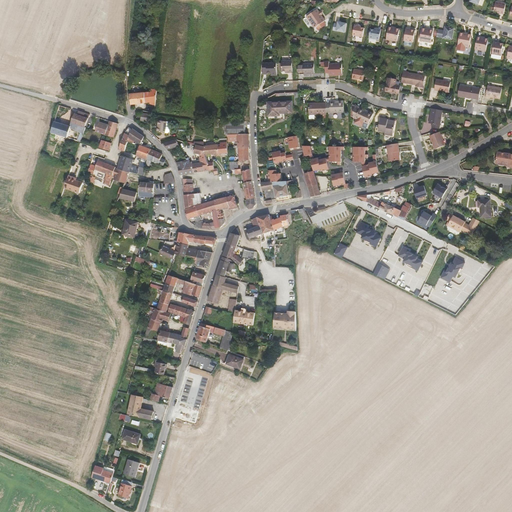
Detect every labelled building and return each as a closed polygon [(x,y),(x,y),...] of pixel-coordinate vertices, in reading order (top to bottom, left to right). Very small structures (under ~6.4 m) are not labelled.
[(477,0),(468,0),(466,6),(474,9),(477,0)] [(501,8),(491,6),(489,15),(493,16),(493,18),(499,19),(501,8)] [(321,23),(317,18),(316,16),(314,13),(304,19),(311,29),(312,29),(320,24),(321,23)] [(320,24),(312,29),(315,32),(322,27),(320,24)] [(341,27),(332,25),(332,28),(328,27),(327,34),(339,36),(341,27)] [(355,29),(349,28),(347,39),(357,40),(359,31),(355,30),(355,29)] [(394,33),(383,30),(380,43),(391,46),(394,33)] [(376,32),(369,31),(369,33),(365,32),(364,41),(373,43),(376,32)] [(429,33),(417,31),(414,44),(426,46),(429,33)] [(449,33),(440,31),(438,42),(447,44),(449,33)] [(404,33),(400,32),(398,45),(407,47),(409,35),(404,34),(404,33)] [(466,39),(455,37),(452,50),(463,52),(466,39)] [(484,44),(472,42),(469,55),(481,57),(484,44)] [(494,47),(489,46),(486,58),(496,61),(498,48),(494,48),(494,47)] [(511,57),(511,52),(504,51),(502,63),(510,65),(511,57)] [(326,58),(322,58),(322,68),(326,68),(326,70),(338,70),(338,59),(326,59),(326,58)] [(268,72),(268,60),(259,60),(259,71),(264,71),(264,69),(267,70),(267,72),(268,72)] [(311,63),(294,63),(294,73),(311,73),(311,63)] [(360,70),(349,68),(347,77),(353,79),(353,77),(358,78),(360,70)] [(422,79),(399,74),(397,83),(420,88),(422,79)] [(380,92),(395,96),(395,93),(397,86),(391,86),(393,81),(383,78),(380,92)] [(447,82),(434,79),(432,88),(439,89),(439,90),(445,92),(447,82)] [(478,92),(458,87),(455,98),(476,102),(478,92)] [(498,90),(485,88),(482,101),(486,101),(487,99),(496,101),(498,90)] [(148,107),(154,108),(156,93),(151,92),(150,95),(143,96),(144,105),(149,105),(148,107)] [(144,105),(143,96),(128,98),(129,108),(132,107),(144,105)] [(295,113),(295,111),(295,100),(270,101),(271,117),(282,117),(286,117),(286,113),(295,113)] [(331,104),(328,104),(328,114),(331,113),(345,113),(345,101),(340,101),(340,102),(331,102),(331,104)] [(309,103),(310,115),(315,115),(328,114),(328,104),(326,102),(309,103)] [(374,114),(357,106),(354,111),(354,117),(368,124),(374,114)] [(434,131),(439,112),(427,110),(424,125),(427,126),(426,130),(434,131)] [(55,126),(51,137),(66,142),(68,142),(70,134),(83,138),(84,133),(89,118),(83,116),(82,121),(74,118),(74,120),(73,120),(71,124),(72,124),(70,131),(55,126)] [(147,117),(139,116),(139,124),(146,125),(147,117)] [(377,125),(391,128),(393,124),(385,122),(385,120),(379,118),(377,125)] [(244,128),(245,120),(225,119),(224,128),(228,128),(228,132),(238,132),(238,142),(239,142),(240,154),(249,154),(248,143),(248,128),(244,128)] [(157,123),(155,134),(167,136),(168,125),(157,123)] [(113,126),(108,124),(106,130),(108,131),(105,140),(111,141),(113,142),(117,127),(113,126)] [(389,135),(391,128),(377,125),(375,131),(389,135)] [(108,131),(106,130),(98,128),(96,137),(104,139),(105,140),(108,131)] [(129,131),(128,131),(121,144),(119,154),(125,156),(129,144),(133,133),(131,132),(129,131)] [(137,137),(133,133),(129,144),(142,148),(144,142),(137,137)] [(289,149),(299,148),(297,136),(287,137),(289,149)] [(443,148),(438,136),(435,136),(430,138),(428,139),(433,152),(443,148)] [(202,138),(203,143),(204,152),(208,151),(211,151),(211,154),(215,153),(215,151),(212,142),(207,143),(206,137),(202,138)] [(219,141),(216,141),(212,142),(215,151),(221,150),(224,149),(227,149),(225,137),(223,138),(218,138),(219,141)] [(188,164),(190,172),(208,168),(206,160),(204,152),(203,143),(194,143),(193,151),(198,151),(199,159),(198,159),(199,162),(188,164)] [(181,150),(178,144),(168,150),(171,155),(181,150)] [(400,144),(388,146),(391,162),(402,161),(400,144)] [(102,145),(100,153),(109,155),(111,148),(102,145)] [(304,157),(312,156),(310,145),(302,147),(304,157)] [(329,163),(341,162),(341,147),(329,147),(329,163)] [(353,162),(366,162),(366,155),(365,155),(365,148),(353,148),(353,162)] [(148,164),(152,153),(142,150),(138,161),(148,164)] [(293,160),(292,154),(286,156),(285,152),(281,153),(280,151),(272,152),(274,160),(275,163),(293,160)] [(164,158),(152,153),(148,164),(147,168),(151,169),(152,165),(162,166),(167,164),(163,162),(164,158)] [(249,154),(240,154),(237,155),(237,158),(237,162),(239,162),(241,161),(241,163),(249,162),(249,154)] [(373,163),(361,165),(364,177),(379,173),(375,154),(372,155),(373,163)] [(319,157),(312,159),(315,171),(322,169),(323,171),(330,169),(327,157),(320,159),(319,157)] [(505,168),(505,170),(505,171),(511,172),(511,171),(511,170),(511,159),(495,157),(494,165),(505,168)] [(119,172),(130,176),(134,164),(123,161),(119,172)] [(177,167),(180,174),(190,172),(188,164),(188,163),(187,163),(187,162),(175,164),(177,166),(177,167)] [(250,170),(249,162),(241,163),(243,176),(251,175),(250,170)] [(456,165),(460,172),(467,173),(461,163),(456,165)] [(115,180),(116,177),(117,171),(109,169),(100,166),(98,172),(97,175),(109,179),(115,180)] [(304,171),(311,194),(315,193),(321,192),(315,173),(313,168),(304,171)] [(97,175),(98,172),(92,170),(90,179),(95,180),(97,175)] [(139,171),(137,178),(143,180),(146,172),(139,171)] [(116,184),(126,187),(130,176),(119,172),(117,178),(116,184)] [(332,174),(333,186),(345,185),(344,173),(332,174)] [(172,179),(171,174),(167,175),(162,180),(162,185),(174,183),(172,179)] [(182,177),(185,194),(195,192),(193,179),(182,177)] [(115,180),(109,179),(107,184),(106,183),(105,186),(107,187),(107,188),(111,190),(115,180)] [(70,181),(67,193),(82,198),(85,188),(75,185),(75,183),(70,181)] [(246,194),(253,193),(252,187),(252,181),(244,182),(246,194)] [(291,197),(289,183),(275,183),(276,188),(278,199),(291,197)] [(439,184),(434,193),(443,198),(448,189),(439,184)] [(429,195),(426,185),(414,189),(417,199),(429,195)] [(152,201),(152,197),(152,187),(148,187),(143,187),(140,187),(139,195),(140,196),(140,201),(152,201)] [(186,203),(187,206),(203,202),(202,192),(195,192),(185,194),(186,203)] [(121,202),(135,206),(136,196),(124,193),(121,202)] [(254,200),(253,193),(246,194),(246,197),(245,201),(248,204),(250,204),(253,203),(254,200)] [(228,209),(232,208),(236,207),(234,195),(224,197),(215,199),(216,208),(228,206),(228,209)] [(395,217),(399,209),(381,200),(379,202),(365,195),(355,197),(395,217)] [(217,213),(216,211),(216,208),(215,199),(199,204),(200,214),(212,210),(215,227),(219,227),(218,218),(217,213)] [(404,201),(399,209),(395,217),(416,228),(419,221),(424,212),(404,201)] [(494,218),(494,202),(482,202),(482,210),(485,210),(484,218),(494,218)] [(202,221),(200,214),(199,204),(187,208),(186,208),(187,218),(194,216),(195,221),(194,225),(197,226),(202,227),(203,222),(202,221)] [(308,216),(304,208),(297,210),(303,218),(308,216)] [(279,214),(282,224),(286,222),(286,218),(287,218),(287,211),(279,212),(279,214)] [(260,231),(271,227),(269,218),(268,212),(262,213),(256,215),(260,231)] [(424,212),(419,221),(432,228),(438,216),(435,214),(434,217),(424,212)] [(456,231),(457,230),(445,223),(449,214),(446,213),(443,219),(445,220),(443,224),(456,231)] [(271,227),(272,231),(281,229),(280,224),(282,224),(279,214),(269,218),(271,227)] [(461,221),(449,214),(445,223),(457,230),(457,229),(468,234),(473,225),(466,222),(465,224),(461,222),(461,221)] [(260,231),(256,215),(251,218),(252,227),(246,230),(245,228),(244,228),(247,236),(248,236),(256,233),(259,232),(260,231)] [(469,216),(466,222),(473,225),(475,220),(469,216)] [(130,238),(138,240),(141,226),(129,223),(127,233),(125,233),(125,237),(126,237),(126,238),(130,238)] [(373,246),(378,237),(372,234),(367,232),(368,230),(363,228),(364,226),(360,223),(355,233),(359,235),(358,237),(363,240),(362,242),(367,244),(367,243),(373,246)] [(239,233),(237,227),(233,232),(231,232),(228,242),(237,245),(241,234),(239,233)] [(192,241),(193,234),(184,232),(181,231),(180,233),(174,252),(174,253),(185,255),(186,247),(187,248),(189,241),(192,241)] [(204,236),(193,234),(192,241),(203,243),(204,236)] [(214,238),(204,236),(203,243),(204,243),(204,245),(212,247),(213,245),(214,245),(215,243),(216,240),(214,238)] [(237,245),(228,242),(224,254),(234,257),(236,258),(240,263),(242,261),(243,261),(244,260),(244,258),(245,257),(236,253),(234,252),(235,251),(237,245)] [(342,245),(335,256),(344,260),(349,249),(342,245)] [(161,247),(157,255),(171,261),(174,253),(174,252),(161,247)] [(415,270),(420,261),(414,258),(409,255),(410,254),(405,251),(406,249),(402,247),(397,256),(401,258),(400,261),(405,263),(404,265),(409,268),(409,267),(415,270)] [(211,256),(212,252),(199,250),(197,257),(210,259),(211,256)] [(195,265),(197,257),(192,256),(188,255),(186,255),(184,259),(184,263),(195,265)] [(232,258),(223,255),(222,259),(218,273),(226,275),(227,269),(232,270),(235,263),(238,264),(239,263),(234,260),(232,258)] [(149,266),(151,262),(137,256),(135,260),(149,266)] [(209,264),(210,259),(197,257),(195,265),(201,266),(207,268),(208,268),(209,264)] [(466,263),(456,259),(453,265),(451,270),(449,269),(447,273),(445,272),(443,277),(452,281),(454,277),(457,278),(459,274),(461,275),(463,270),(463,269),(466,263)] [(381,265),(376,275),(384,279),(390,269),(381,265)] [(203,283),(205,277),(193,273),(189,272),(187,280),(186,282),(202,287),(203,283)] [(226,275),(218,273),(214,284),(224,286),(226,280),(227,275),(226,275)] [(164,285),(174,288),(175,284),(177,280),(166,278),(164,285)] [(193,297),(199,298),(202,287),(186,282),(184,282),(177,280),(175,284),(179,286),(184,287),(183,289),(182,294),(193,297)] [(224,286),(239,289),(240,283),(226,280),(224,286)] [(224,286),(214,284),(211,293),(209,300),(216,301),(216,300),(219,301),(224,286)] [(158,292),(162,293),(171,295),(174,288),(164,285),(163,287),(162,290),(157,288),(156,291),(158,292)] [(426,285),(421,295),(429,300),(435,290),(426,285)] [(151,290),(145,311),(147,311),(153,291),(151,290)] [(159,300),(156,312),(165,314),(171,297),(173,297),(173,295),(171,295),(162,293),(159,300)] [(198,301),(184,298),(182,302),(197,306),(198,301)] [(185,319),(188,310),(170,305),(168,313),(170,313),(172,314),(172,315),(181,318),(185,319)] [(258,321),(259,309),(238,307),(237,312),(237,319),(258,321)] [(191,326),(195,312),(188,310),(185,319),(184,323),(184,324),(191,326)] [(154,311),(153,313),(152,317),(151,321),(161,324),(162,320),(165,320),(168,321),(169,317),(169,315),(165,314),(156,312),(154,311)] [(275,329),(299,331),(297,312),(289,312),(289,314),(276,313),(275,323),(275,329)] [(154,332),(158,332),(161,324),(151,321),(150,323),(148,331),(154,332)] [(208,330),(199,327),(196,339),(205,343),(208,330)] [(222,337),(224,330),(216,327),(214,335),(222,337)] [(187,340),(189,331),(183,330),(182,336),(181,338),(187,340)] [(188,340),(187,340),(181,338),(177,337),(162,333),(159,342),(169,344),(177,347),(177,349),(183,351),(185,351),(188,340)] [(220,338),(216,347),(227,352),(231,342),(220,338)] [(241,369),(245,360),(232,356),(229,365),(241,369)] [(167,368),(159,367),(158,369),(157,377),(165,379),(167,368)] [(154,394),(152,400),(151,402),(153,403),(157,404),(159,398),(171,401),(174,390),(159,386),(157,395),(154,394)] [(128,399),(125,409),(131,410),(134,400),(128,399)] [(134,400),(131,410),(130,418),(154,423),(155,414),(143,412),(144,403),(134,400)] [(144,439),(128,433),(124,443),(140,449),(144,439)] [(139,475),(141,467),(131,464),(127,478),(138,482),(140,475),(139,475)] [(112,491),(115,482),(104,479),(105,476),(96,474),(94,473),(91,484),(112,491)] [(136,486),(125,483),(121,500),(131,503),(136,486)]
